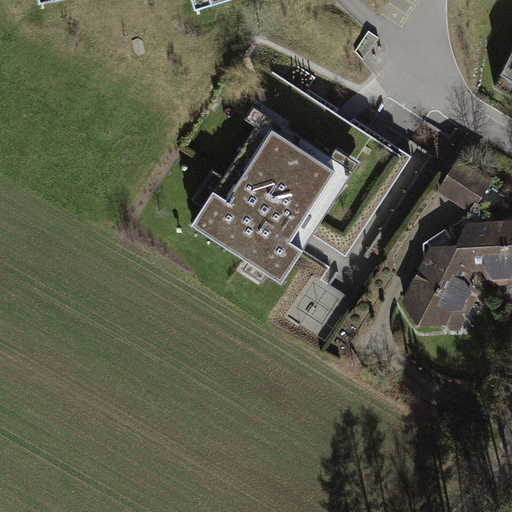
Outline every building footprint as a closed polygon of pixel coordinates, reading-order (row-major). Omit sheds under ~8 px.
[(190,0),(193,11),(229,0),(190,0)] [(511,48),(494,87),(511,96),(511,48)] [(351,169),(263,111),(191,222),(280,279),(351,169)] [(489,183),(455,162),(437,192),(470,212),(489,183)] [(511,218),(467,221),(455,244),(430,245),(401,302),(417,325),(446,324),(452,314),(469,312),(479,294),(469,278),(473,271),(482,270),(492,285),(511,284),(511,283),(511,218)]
